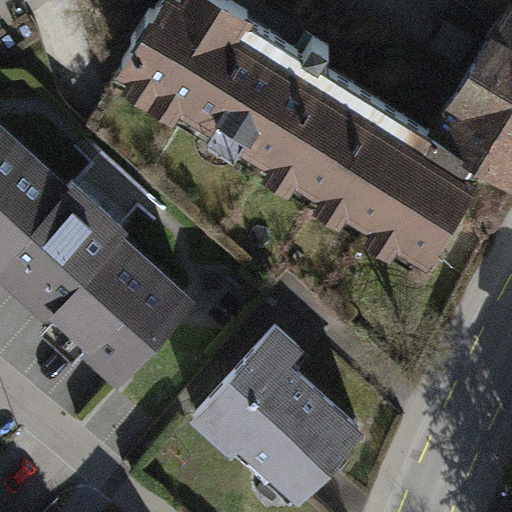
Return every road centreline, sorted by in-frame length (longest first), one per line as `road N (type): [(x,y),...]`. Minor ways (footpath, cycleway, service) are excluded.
road 1 (residential): [(151,511),(0,383)]
road 2 (secondary): [(511,337),(428,511)]
